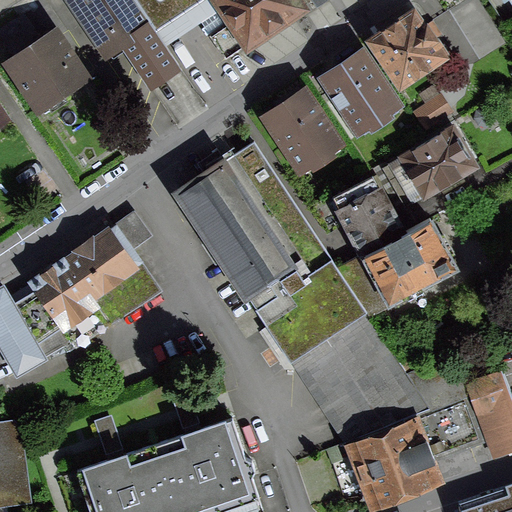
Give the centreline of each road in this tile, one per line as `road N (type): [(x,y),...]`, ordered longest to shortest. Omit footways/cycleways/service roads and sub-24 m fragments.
road 1 (residential): [(393,0),(0,266)]
road 2 (residential): [(391,511),(511,471)]
